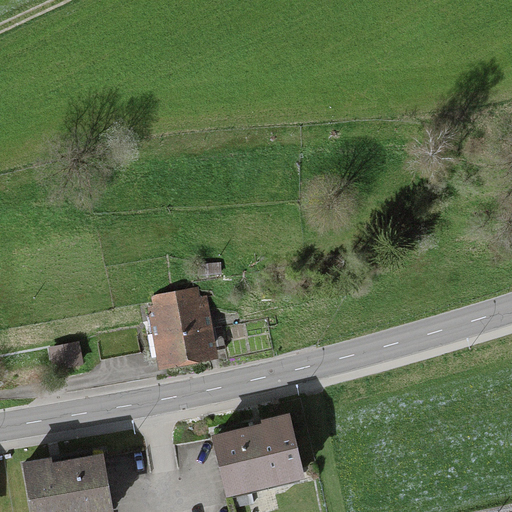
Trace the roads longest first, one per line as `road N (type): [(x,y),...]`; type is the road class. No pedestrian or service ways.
road 1 (secondary): [(0,428),(218,388),(511,308)]
road 2 (track): [(334,511),(305,367)]
